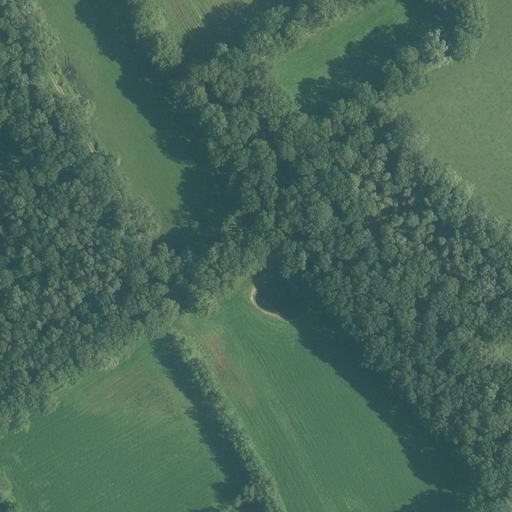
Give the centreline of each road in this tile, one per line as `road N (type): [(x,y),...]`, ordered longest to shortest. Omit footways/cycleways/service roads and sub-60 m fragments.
road 1 (track): [(7,0),(170,291),(166,304),(0,411)]
road 2 (track): [(329,0),(230,65),(319,166),(319,200),(166,304)]
